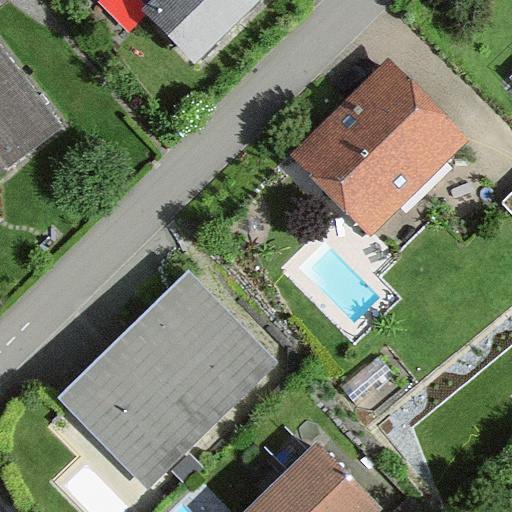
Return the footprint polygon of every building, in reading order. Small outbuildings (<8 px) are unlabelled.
[(190,58),(249,0),(162,0),(148,15),(190,58)] [(0,165),(52,126),(0,58),(0,165)] [(452,138),(389,74),(298,163),(331,197),(341,187),(359,187),(380,209),(452,138)] [(511,221),(511,198),(501,209),(511,221)] [(284,375),(198,287),(73,409),(159,497),(284,375)] [(368,511),(371,509),(315,452),(253,511),(368,511)]
